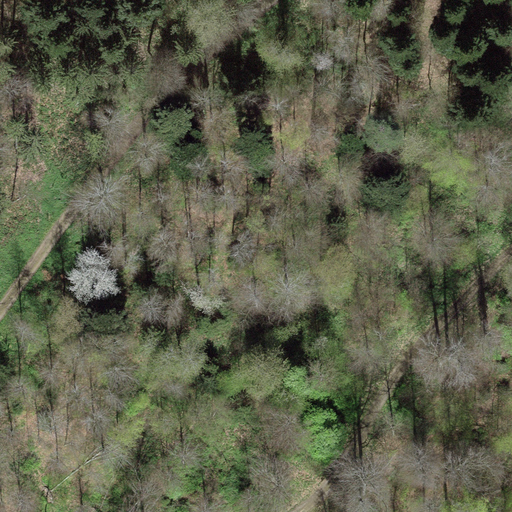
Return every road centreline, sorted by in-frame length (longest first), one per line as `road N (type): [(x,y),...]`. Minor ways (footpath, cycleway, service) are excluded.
road 1 (track): [(268,0),(138,124),(0,315)]
road 2 (track): [(299,511),(335,476),(436,324),(511,251)]
